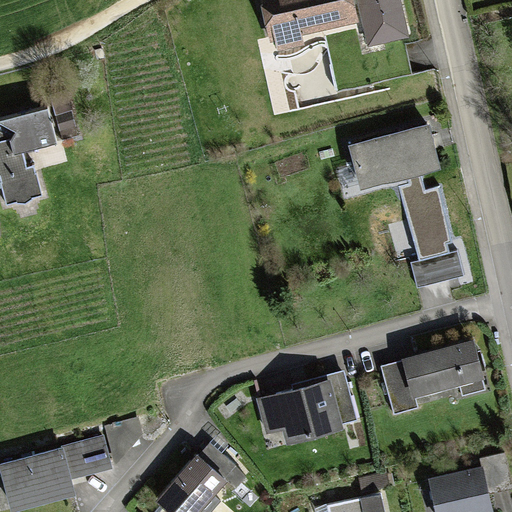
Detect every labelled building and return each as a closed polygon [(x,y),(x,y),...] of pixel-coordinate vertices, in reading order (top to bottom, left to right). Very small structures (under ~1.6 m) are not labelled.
[(415,35),(406,0),(268,0),(280,52),(310,45),(308,35),(365,22),(370,45),(415,35)] [(72,161),(59,108),(9,119),(0,115),(0,190),(10,188),(14,205),(26,202),(35,204),(41,198),(50,196),(44,167),(72,161)] [(427,127),(351,147),(362,187),(439,168),(427,127)] [(420,177),(408,180),(410,185),(402,187),(420,261),(412,263),(418,286),(462,275),(457,252),(448,254),(445,243),(450,241),(437,188),(424,191),(420,177)] [(498,387),(483,336),(384,364),(398,415),(498,387)] [(350,371),(258,394),(268,432),(293,426),(297,442),(351,428),(350,422),(362,418),(350,371)] [(110,433),(7,462),(21,511),(87,493),(83,478),(120,467),(110,433)] [(210,511),(245,471),(211,444),(165,501),(179,511),(210,511)] [(500,511),(492,466),(438,477),(445,511),(500,511)] [(385,511),(381,494),(327,505),(328,511),(385,511)]
